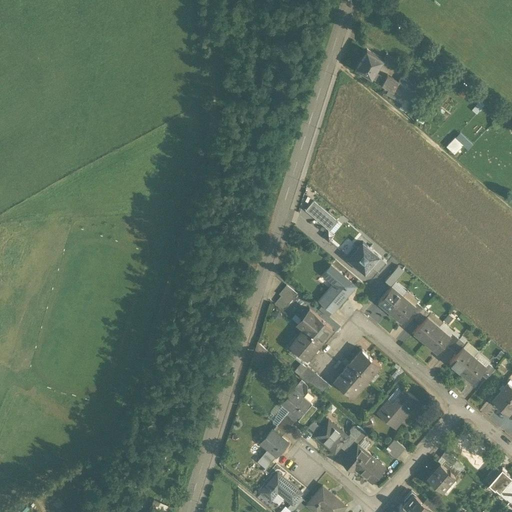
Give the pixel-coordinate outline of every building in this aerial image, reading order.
[(383,59),(367,49),(355,67),(372,78),(375,72),(383,59)] [(385,78),(375,72),(372,78),(382,84),(385,78)] [(399,83),(387,75),(385,78),(382,84),(393,92),(399,83)] [(423,84),(416,79),(413,85),(401,78),(399,83),(417,94),(423,84)] [(417,94),(399,83),(393,92),(405,99),(411,103),(417,94)] [(411,103),(405,99),(399,109),(405,113),(411,103)] [(462,145),(468,150),(474,144),(460,131),(446,145),(454,153),(462,145)] [(337,222),(313,201),(306,210),(330,231),(337,222)] [(371,266),(378,257),(363,243),(349,259),(354,263),(360,268),(365,273),(371,266)] [(387,264),(378,257),(371,266),(379,273),(387,264)] [(357,286),(331,264),(321,275),(332,284),(318,300),(323,305),(332,313),(333,313),(357,286)] [(398,266),(385,281),(391,286),(392,285),(404,271),(398,266)] [(298,295),(286,285),(279,294),(281,296),(275,303),(284,311),(298,295)] [(404,295),(392,285),(391,286),(377,303),(389,313),(404,295)] [(415,305),(404,295),(389,313),(401,323),(408,314),(416,305),(415,305)] [(424,309),(416,303),(415,305),(416,305),(408,314),(415,319),(424,309)] [(332,313),(323,305),(319,310),(328,317),(332,313)] [(430,314),(424,309),(415,319),(421,324),(427,315),(428,316),(430,314)] [(333,329),(310,310),(298,323),(305,329),(321,343),(333,329)] [(443,322),(431,312),(430,314),(428,316),(440,326),(443,322)] [(428,316),(427,315),(421,324),(413,333),(425,343),(440,326),(428,316)] [(450,335),(440,326),(425,343),(436,353),(444,344),(451,336),(450,335)] [(321,343),(305,329),(290,346),(307,360),(321,343)] [(459,339),(452,333),(450,335),(451,336),(444,344),(451,349),(459,339)] [(459,339),(451,349),(456,354),(463,346),(464,346),(466,344),(459,339)] [(267,350),(257,340),(252,358),(263,362),(267,350)] [(475,356),(464,346),(463,346),(456,354),(449,363),(450,364),(451,365),(452,366),(455,369),(461,373),(475,356)] [(381,365),(362,350),(350,364),(369,380),(381,365)] [(486,365),(475,356),(461,373),(472,383),(480,374),(487,366),(486,365)] [(488,363),(486,365),(487,366),(480,374),(486,379),(495,369),(488,363)] [(369,380),(350,364),(335,382),(351,396),(357,389),(359,391),(369,380)] [(308,367),(300,376),(304,380),(313,371),(308,367)] [(317,375),(313,371),(304,380),(309,384),(317,375)] [(322,379),(317,375),(309,384),(314,388),(322,379)] [(301,379),(281,403),(286,408),(295,416),(297,414),(298,416),(297,417),(298,417),(310,403),(303,397),(307,392),(308,385),(301,379)] [(322,379),(314,388),(322,395),(330,386),(322,379)] [(511,407),(511,385),(508,382),(493,399),(509,412),(511,407)] [(391,400),(402,387),(398,384),(388,397),(391,400)] [(407,391),(395,404),(389,399),(377,413),(396,428),(419,401),(407,391)] [(310,403),(298,417),(297,417),(298,416),(297,414),(295,416),(293,418),(296,421),(297,420),(299,421),(303,425),(317,409),(310,403)] [(295,416),(286,408),(274,423),(276,425),(283,430),(293,418),(295,416)] [(348,437),(349,437),(329,420),(322,428),(316,436),(335,452),(338,449),(348,437)] [(322,428),(314,422),(306,430),(314,437),(316,436),(322,428)] [(283,430),(276,425),(273,428),(282,436),(285,432),(283,430)] [(349,437),(348,437),(354,441),(363,430),(358,426),(349,437)] [(273,428),(272,427),(259,443),(267,449),(276,457),(277,458),(290,442),(282,436),(273,428)] [(354,441),(348,437),(338,449),(343,453),(346,450),(354,441)] [(406,449),(395,439),(386,450),(397,459),(406,449)] [(354,441),(346,450),(350,454),(357,447),(359,446),(354,441)] [(350,454),(344,462),(352,469),(355,466),(372,481),(384,467),(364,449),(362,451),(357,447),(350,454)] [(456,453),(450,447),(446,451),(453,457),(456,453)] [(267,449),(257,460),(266,468),(276,457),(267,449)] [(446,451),(441,457),(453,467),(458,461),(453,457),(446,451)] [(456,476),(441,463),(427,478),(442,491),(456,476)] [(495,468),(488,476),(493,481),(500,472),(495,468)] [(511,478),(511,477),(502,469),(500,472),(493,481),(489,485),(495,489),(497,487),(502,491),(511,478)] [(301,493),(278,473),(265,488),(262,491),(271,499),(278,490),(292,503),(293,503),(299,496),(301,493)] [(511,478),(502,491),(500,492),(506,498),(508,495),(511,498),(511,478)] [(323,486),(307,504),(314,511),(318,506),(325,511),(340,511),(346,506),(323,486)] [(413,495),(408,501),(404,506),(402,505),(400,508),(404,511),(432,511),(433,511),(424,503),(413,495)] [(299,496),(293,503),(292,503),(288,508),(292,511),(293,511),(304,499),(299,496)] [(155,497),(150,507),(161,511),(169,511),(172,507),(155,497)] [(428,499),(424,503),(433,511),(437,506),(428,499)]
